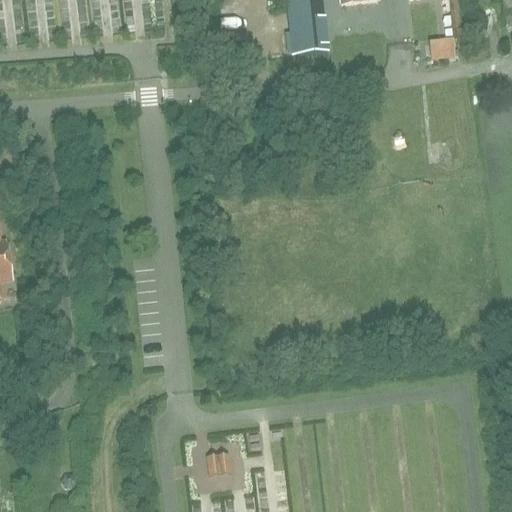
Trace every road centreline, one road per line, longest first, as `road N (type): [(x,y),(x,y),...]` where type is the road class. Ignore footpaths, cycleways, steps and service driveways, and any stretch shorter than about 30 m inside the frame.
road 1 (residential): [(511,60),(399,82),(327,81),(41,107)]
road 2 (residential): [(0,427),(62,397),(68,376),(41,107)]
